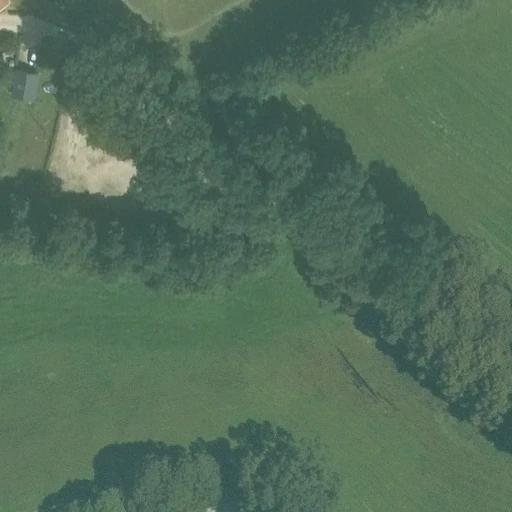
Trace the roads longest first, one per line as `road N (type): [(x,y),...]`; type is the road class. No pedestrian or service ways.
road 1 (track): [(289,224),(511,398)]
road 2 (track): [(77,54),(289,224)]
